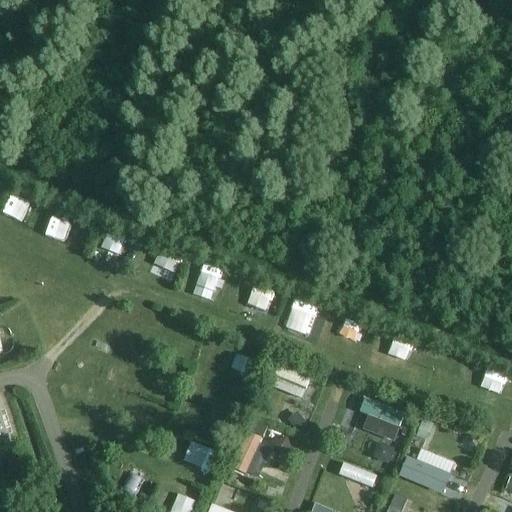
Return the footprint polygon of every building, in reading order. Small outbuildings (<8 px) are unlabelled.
[(0,187),(3,189),(10,166),(0,163),(0,187)] [(18,199),(46,204),(50,182),(22,177),(18,199)] [(66,195),(61,214),(87,221),(92,202),(66,195)] [(117,226),(139,231),(143,212),(121,207),(117,226)] [(164,222),(153,250),(172,257),(183,230),(164,222)] [(217,263),(227,247),(214,239),(205,255),(217,263)] [(4,252),(12,270),(38,259),(30,240),(4,252)] [(253,275),(268,281),(274,263),(259,258),(253,275)] [(25,283),(40,280),(37,265),(22,268),(25,283)] [(333,312),(342,289),(323,282),(314,304),(333,312)] [(301,286),(296,298),(309,303),(314,291),(301,286)] [(184,294),(176,317),(193,323),(201,300),(184,294)] [(375,328),(381,305),(365,301),(359,324),(375,328)] [(29,322),(46,317),(43,306),(26,311),(29,322)] [(416,346),(424,322),(395,313),(387,337),(416,346)] [(257,354),(265,333),(250,328),(238,361),(258,369),(263,356),(257,354)] [(453,332),(449,345),(471,352),(475,338),(453,332)] [(188,370),(196,351),(174,342),(166,361),(188,370)] [(320,378),(329,355),(298,343),(289,366),(320,378)] [(488,345),(484,360),(497,364),(502,349),(488,345)] [(411,421),(422,400),(381,380),(376,391),(365,386),(355,405),(372,414),(377,404),(411,421)] [(214,397),(233,405),(239,389),(220,381),(214,397)] [(5,389),(11,425),(27,422),(21,386),(5,389)] [(0,449),(13,446),(0,405),(0,449)] [(267,410),(250,449),(264,455),(281,416),(267,410)] [(305,418),(291,422),(295,436),(309,431),(305,418)] [(393,439),(409,440),(410,424),(394,423),(393,439)] [(215,429),(208,445),(229,453),(235,437),(215,429)] [(355,458),(390,469),(396,450),(361,439),(355,458)] [(463,470),(466,452),(420,444),(417,462),(463,470)] [(203,461),(208,450),(195,445),(190,456),(203,461)] [(148,448),(133,460),(147,475),(161,463),(148,448)] [(204,497),(212,468),(195,463),(187,492),(204,497)] [(225,502),(249,511),(266,511),(271,500),(232,485),(225,502)] [(429,511),(436,493),(426,489),(418,506),(429,511)]
